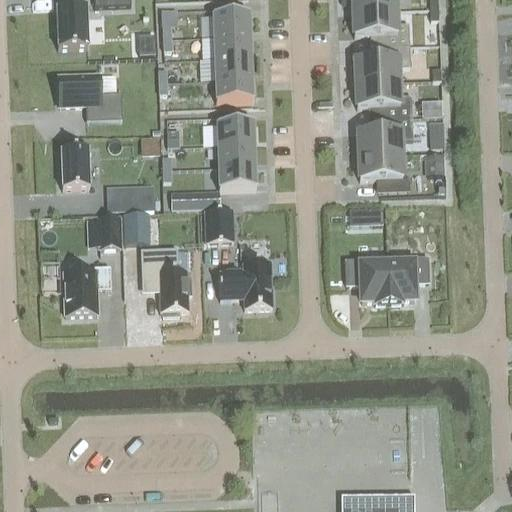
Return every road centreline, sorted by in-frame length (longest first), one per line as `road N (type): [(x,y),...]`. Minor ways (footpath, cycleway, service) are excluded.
road 1 (residential): [(310,351),(297,0)]
road 2 (residential): [(497,344),(484,0)]
road 3 (residential): [(5,365),(310,351)]
road 4 (residential): [(310,351),(497,344)]
road 5 (residential): [(5,365),(0,187)]
road 6 (residential): [(505,499),(497,344)]
road 7 (residential): [(11,511),(5,365)]
